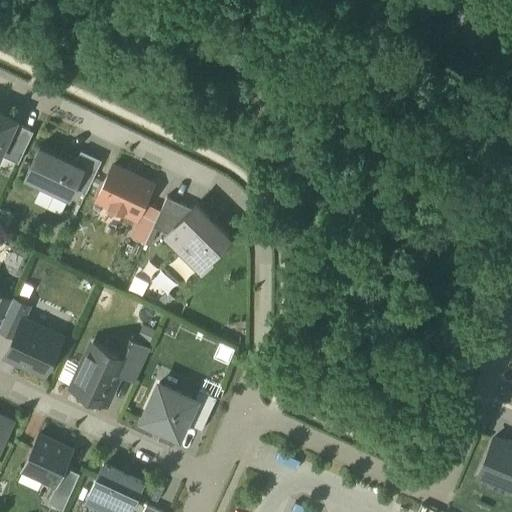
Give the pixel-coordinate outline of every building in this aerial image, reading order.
[(511,6),(503,15),(511,25),(511,6)] [(0,155),(1,154),(15,123),(17,120),(6,115),(6,114),(0,111),(0,155)] [(34,131),(15,123),(1,154),(19,163),(34,131)] [(76,162),(40,145),(25,178),(71,199),(76,188),(86,167),(76,162)] [(102,160),(82,150),(76,162),(86,167),(76,188),(87,193),(102,160)] [(154,184),(113,165),(97,199),(138,218),(154,184)] [(193,208),(167,196),(154,226),(169,233),(181,245),(178,248),(202,272),(219,255),(216,251),(230,237),(197,205),(193,208)] [(0,326),(12,300),(0,294),(0,326)] [(30,306),(13,298),(12,300),(0,326),(0,329),(15,336),(23,318),(24,319),(30,306)] [(24,319),(23,318),(15,336),(6,355),(45,373),(62,336),(24,319)] [(150,349),(129,339),(121,356),(126,358),(120,372),(136,380),(150,349)] [(121,356),(94,343),(73,387),(105,402),(120,372),(126,358),(121,356)] [(195,399),(160,382),(143,419),(180,435),(186,423),(197,399),(195,399)] [(200,389),(195,399),(197,399),(186,423),(202,430),(217,397),(200,389)] [(0,416),(0,445),(11,422),(0,416)] [(73,450),(39,434),(23,468),(57,484),(73,450)] [(511,445),(493,438),(478,474),(493,480),(491,484),(507,490),(508,488),(511,489),(511,445)] [(104,464),(89,497),(102,503),(101,505),(114,511),(115,509),(121,511),(129,511),(143,483),(104,464)] [(70,495),(55,488),(51,499),(65,506),(70,495)]
